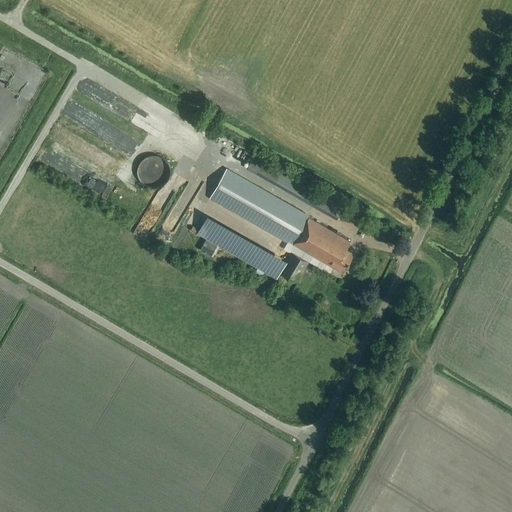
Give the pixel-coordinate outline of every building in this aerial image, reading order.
[(55,118),(63,124),(69,117),(62,110),(55,118)] [(87,141),(93,128),(76,121),(71,134),(87,141)] [(126,132),(143,141),(148,131),(131,122),(126,132)] [(43,135),(46,130),(41,127),(37,132),(43,135)] [(157,155),(154,155),(151,155),(148,156),(145,158),(142,160),(139,164),(138,168),(137,172),(138,177),(140,180),(142,183),(146,186),(149,187),(154,188),(158,188),(163,186),(166,183),(169,180),(170,175),(171,171),(169,166),(167,161),(162,157),(157,155)] [(246,169),(326,215),(333,202),(253,157),(246,169)] [(346,249),(350,241),(309,218),(310,217),(250,183),(227,169),(211,197),(234,211),(234,210),(294,245),(294,244),(344,272),(354,254),(346,249)] [(154,212),(162,196),(157,194),(149,210),(154,212)] [(293,252),(281,272),(297,282),(309,262),(293,252)]
